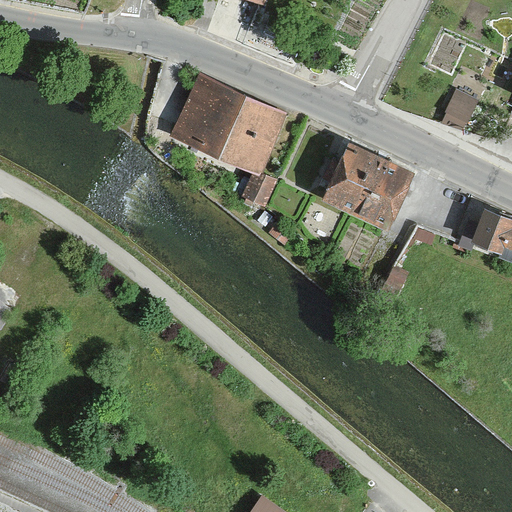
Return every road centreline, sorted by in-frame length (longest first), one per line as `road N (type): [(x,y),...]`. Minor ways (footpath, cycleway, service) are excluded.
road 1 (tertiary): [(348,114),(223,59),(137,36)]
road 2 (tertiary): [(511,191),(348,114)]
road 3 (tertiary): [(137,36),(0,18)]
road 4 (residential): [(409,0),(348,114)]
